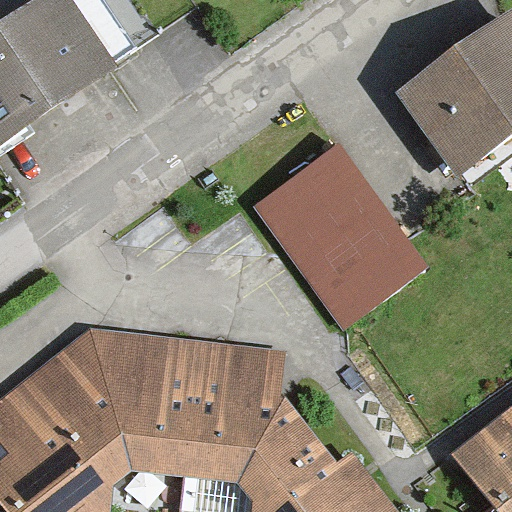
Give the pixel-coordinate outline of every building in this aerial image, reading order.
[(57,0),(0,37),(0,149),(123,71),(77,0),(57,0)] [(465,184),(511,148),(511,47),(500,31),(403,103),(465,184)] [(329,148),(251,205),(343,330),(422,273),(329,148)] [(267,501),(274,511),(386,511),(282,353),(81,343),(0,408),(0,504),(5,511),(128,511),(148,495),(267,501)] [(511,511),(511,427),(453,463),(487,511),(511,511)]
